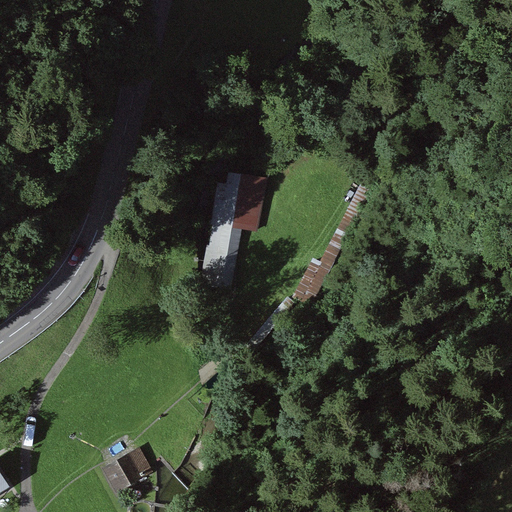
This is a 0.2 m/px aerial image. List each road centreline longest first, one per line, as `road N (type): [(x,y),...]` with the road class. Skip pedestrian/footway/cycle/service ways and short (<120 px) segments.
road 1 (tertiary): [(0,344),(55,300),(90,248),(159,0)]
road 2 (track): [(105,214),(112,251),(105,279),(34,409),(26,511)]
